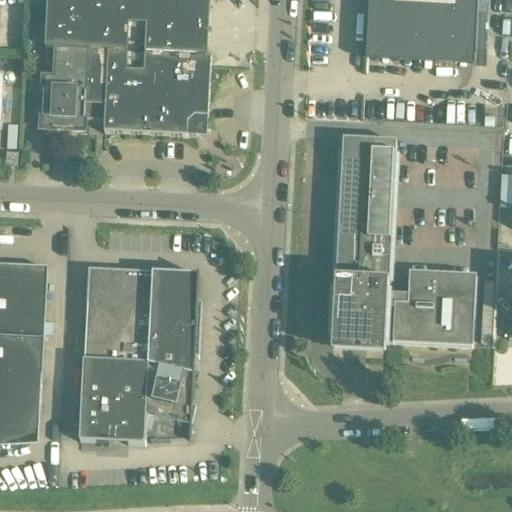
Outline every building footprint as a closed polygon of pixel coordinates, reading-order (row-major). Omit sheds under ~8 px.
[(188,137),(196,138),(197,134),(202,129),(205,130),(206,121),(209,121),(212,60),(208,60),(211,0),(48,0),(46,53),(58,53),(56,83),(52,83),(44,90),(42,126),(49,133),(78,135),(85,128),(86,123),(105,124),(105,136),(188,140),(188,137)] [(369,0),(367,44),(475,50),(477,0),(487,0),(489,0),(488,0),(369,0)] [(491,130),(506,130),(506,111),(492,111),(491,130)] [(392,345),(463,349),(472,349),(474,304),(475,281),(453,281),(409,278),(408,300),(387,299),(395,146),(342,143),(339,200),(333,332),(354,333),(354,330),(364,330),(364,334),(385,335),(386,313),(394,314),(392,345)] [(19,156),(7,155),(6,167),(18,168),(19,156)] [(4,379),(43,381),(49,272),(0,269),(0,452),(0,453),(4,379)] [(199,279),(90,274),(85,364),(84,364),(84,365),(80,444),(80,445),(81,445),(145,448),(146,448),(147,447),(147,440),(157,441),(157,445),(192,443),(196,374),(200,374),(200,365),(196,365),(196,361),(199,361),(202,305),(199,305),(200,279),(199,279)]
